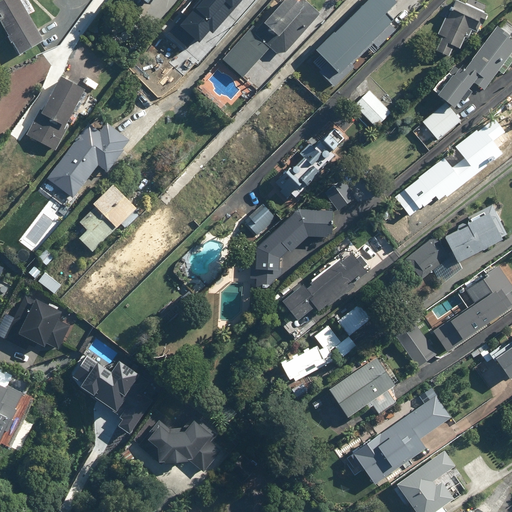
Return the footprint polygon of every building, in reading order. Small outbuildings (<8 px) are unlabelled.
[(0,15),(22,53),(48,38),(24,0),(1,0),(0,1),(0,15)] [(195,9),(181,26),(200,42),(209,31),(214,35),(242,0),(199,0),(194,7),(195,9)] [(288,51),(323,12),(309,0),(285,0),(261,28),(254,25),(225,57),(242,72),(268,42),(278,52),(288,51)] [(387,0),(363,0),(308,61),(330,81),(392,14),(383,5),(387,0)] [(414,0),(406,0),(396,10),(403,17),(417,3),(414,0)] [(438,49),(451,54),(456,44),(462,47),(468,36),(470,37),(474,29),(479,32),(488,12),(462,0),(454,0),(440,33),(445,35),(438,49)] [(437,90),(458,105),(464,97),(468,100),(476,88),(472,86),(476,80),(487,88),(501,69),(506,73),(511,64),(511,36),(511,34),(511,32),(499,24),(466,68),(458,62),(437,90)] [(88,86),(63,74),(46,110),(42,108),(29,134),(58,148),(88,86)] [(392,111),(371,89),(356,103),(378,125),(392,111)] [(424,120),(440,139),(463,120),(447,101),(424,120)] [(393,195),(410,216),(436,196),(440,201),(499,156),(489,143),(505,132),(494,117),(454,148),(463,159),(452,167),(444,157),(393,195)] [(91,122),(49,177),(75,197),(101,163),(110,170),(134,138),(109,120),(101,130),(91,122)] [(274,183),(287,197),(345,144),(331,130),(315,145),(312,141),(301,152),(304,155),(274,183)] [(327,192),(340,209),(360,194),(346,177),(327,192)] [(81,236),(94,250),(140,206),(116,182),(96,201),(99,204),(82,220),(89,228),(81,236)] [(278,217),(265,202),(251,215),(264,229),(278,217)] [(448,235),(461,260),(506,237),(505,235),(509,233),(494,204),(469,216),(473,222),(471,223),(464,222),(460,225),(458,230),(448,235)] [(301,207),(261,244),(260,284),(270,285),(283,272),(284,255),(292,247),(294,249),(312,234),(334,235),(335,209),(301,207)] [(452,255),(436,235),(407,258),(423,278),(452,255)] [(307,281),(286,298),(301,317),(319,303),(323,308),(330,302),(332,303),(358,282),(357,280),(371,269),(354,248),(309,284),(307,281)] [(0,263),(0,272),(10,277),(13,270),(0,263)] [(447,350),(511,306),(511,289),(511,288),(511,282),(500,264),(466,286),(475,300),(432,328),(447,350)] [(35,337),(60,349),(72,324),(61,318),(65,310),(28,292),(6,338),(30,349),(35,337)] [(339,319),(351,334),(374,316),(362,301),(339,319)] [(295,381),(345,355),(358,345),(350,335),(343,340),(330,324),(315,335),(321,343),(285,362),(295,381)] [(421,365),(438,353),(418,324),(400,336),(421,365)] [(511,347),(499,356),(511,374),(511,347)] [(87,355),(70,378),(124,417),(117,426),(130,435),(150,407),(139,399),(151,383),(120,361),(112,373),(87,355)] [(331,388),(350,416),(372,401),(380,413),(398,401),(390,389),(398,384),(379,356),(331,388)] [(0,368),(0,436),(3,438),(26,391),(9,383),(14,375),(0,368)] [(436,397),(355,451),(376,481),(429,446),(423,437),(451,419),(436,397)] [(219,433),(195,414),(185,426),(171,428),(160,420),(140,445),(162,462),(190,459),(206,471),(223,449),(213,441),(219,433)] [(448,449),(399,482),(419,511),(435,511),(456,498),(444,480),(438,483),(436,480),(458,464),(448,449)] [(243,483),(259,465),(244,453),(228,471),(243,483)]
